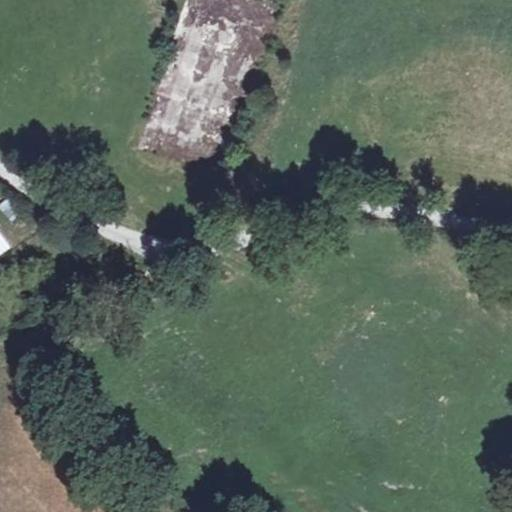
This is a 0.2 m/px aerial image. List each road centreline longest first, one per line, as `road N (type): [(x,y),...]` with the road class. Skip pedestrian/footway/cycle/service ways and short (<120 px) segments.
road 1 (residential): [(511,234),(451,211),(331,199),(245,218),(167,258),(40,194),(0,159)]
road 2 (track): [(167,258),(61,321),(0,345)]
